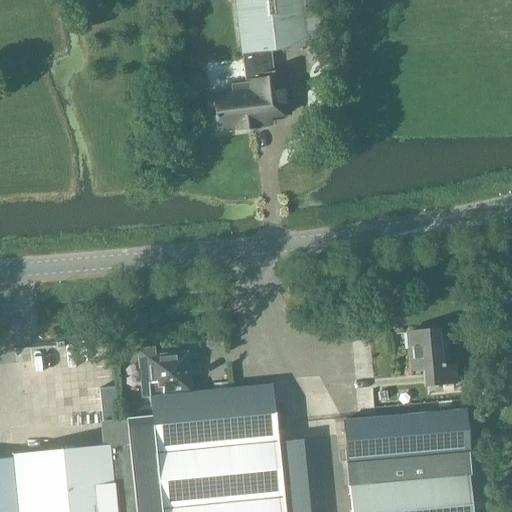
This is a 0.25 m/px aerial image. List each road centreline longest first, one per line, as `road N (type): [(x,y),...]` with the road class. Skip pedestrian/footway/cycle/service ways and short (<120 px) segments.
road 1 (unclassified): [(255,250),(511,204)]
road 2 (unclassified): [(0,272),(255,250)]
road 3 (unknown): [(5,272),(0,418)]
